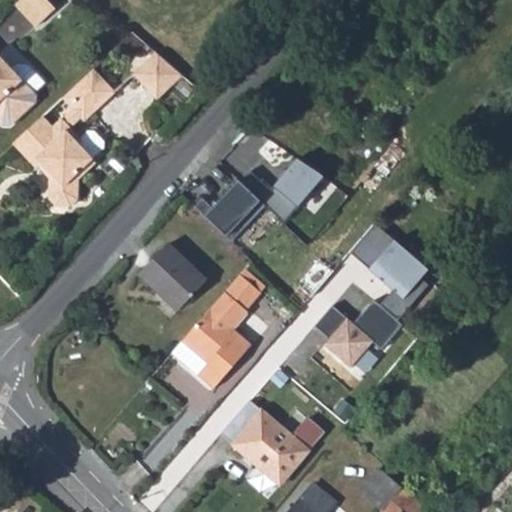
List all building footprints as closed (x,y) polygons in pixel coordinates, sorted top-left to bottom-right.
[(57,12),(45,0),(23,0),(17,7),(38,30),(57,12)] [(13,41),(3,51),(39,88),(49,79),(13,41)] [(183,84),(157,60),(141,74),(165,101),(183,84)] [(0,128),(1,129),(8,130),(33,107),(33,100),(0,63),(0,128)] [(116,97),(94,73),(69,96),(83,112),(78,116),(82,120),(85,124),(116,97)] [(165,101),(141,74),(134,81),(157,107),(165,101)] [(83,112),(69,96),(63,101),(74,112),(63,123),(70,131),(82,120),(78,116),(83,112)] [(53,131),(43,120),(13,147),(35,171),(37,170),(42,166),(54,180),(52,210),(56,214),(68,214),(76,207),(77,183),(82,178),(79,173),(91,162),(100,153),(102,144),(96,137),(88,135),(80,142),(70,131),(63,123),(53,131)] [(254,173),(246,181),(270,204),(288,220),(329,176),(305,153),(271,189),(254,173)] [(94,166),(91,162),(79,173),(82,178),(94,166)] [(54,180),(42,166),(37,170),(48,182),(48,205),(52,210),(54,180)] [(207,198),(198,207),(235,240),(270,204),(246,181),(243,178),(216,207),(207,198)] [(383,232),(371,246),(378,253),(366,267),(390,288),(377,303),(394,319),(425,283),(408,268),(415,259),(383,232)] [(203,282),(164,247),(137,277),(176,311),(203,282)] [(233,331),(248,314),(247,312),(262,295),(240,276),(225,293),(181,343),(201,361),(205,364),(233,331)] [(377,303),(374,301),(353,324),(332,306),(314,326),(329,340),(324,345),(350,368),(372,343),(381,351),(403,326),(394,319),(377,303)] [(253,348),(233,331),(205,364),(208,367),(198,378),(213,391),(253,348)] [(181,343),(171,354),(192,372),(201,361),(181,343)] [(201,361),(192,372),(198,378),(208,367),(205,364),(201,361)] [(320,432),(305,419),(290,438),(258,412),(230,446),(279,485),(306,452),(305,450),(320,432)] [(358,492),(382,511),(401,489),(378,469),(358,492)] [(325,511),(333,503),(312,485),(288,511),(325,511)] [(420,511),(423,509),(401,489),(382,511),(381,511),(420,511)] [(452,498),(468,511),(473,511),(475,510),(479,505),(460,489),(452,498)]
